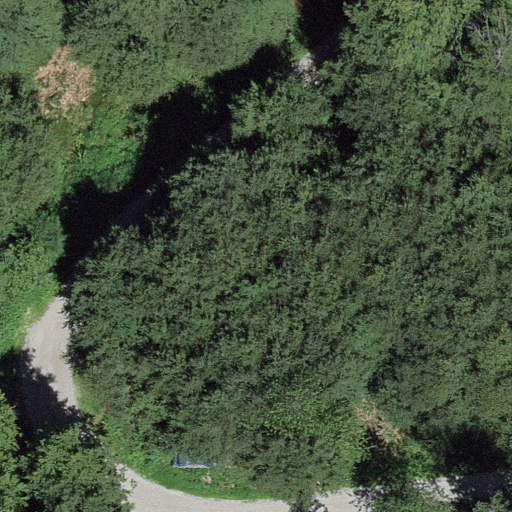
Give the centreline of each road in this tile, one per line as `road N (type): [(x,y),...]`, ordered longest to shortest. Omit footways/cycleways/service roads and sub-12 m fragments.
road 1 (track): [(160,511),(122,491),(83,446),(64,397),(66,335),(91,272),(182,173),(325,54),(407,0)]
road 2 (track): [(511,484),(332,511)]
